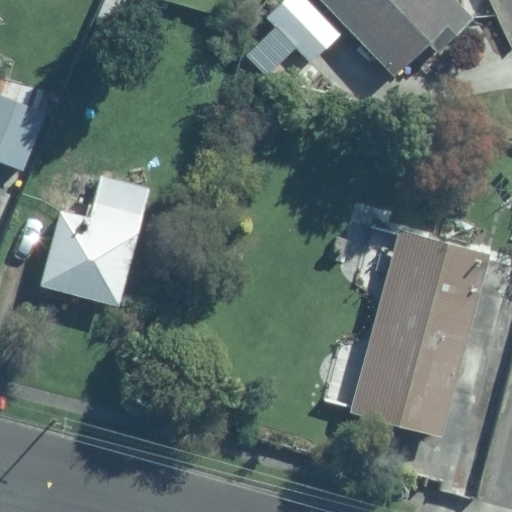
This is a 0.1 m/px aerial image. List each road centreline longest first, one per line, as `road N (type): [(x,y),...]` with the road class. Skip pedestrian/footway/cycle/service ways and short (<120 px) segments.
road 1 (residential): [(0,466),(166,511)]
road 2 (residential): [(511,381),(473,511)]
